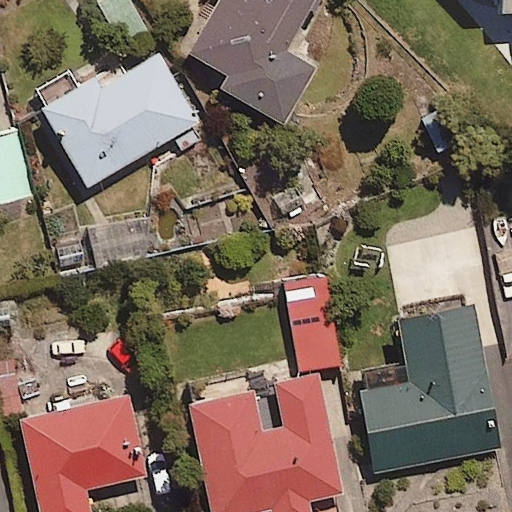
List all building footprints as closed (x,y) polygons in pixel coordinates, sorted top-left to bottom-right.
[(310,0),(210,0),(182,48),(221,72),(214,85),(277,124),(311,69),(280,50),(310,0)] [(511,0),(497,0),(511,10),(511,0)] [(177,149),(200,136),(152,51),(73,95),(60,71),(27,89),(81,184),(169,134),(177,149)] [(333,361),(319,273),(278,280),(292,367),(333,361)] [(495,447),(466,294),(388,309),(402,379),(352,389),(368,472),(495,447)] [(0,413),(17,411),(8,355),(0,356),(0,413)] [(309,369),(266,380),(277,422),(253,428),(243,387),(180,402),(206,511),(245,511),(266,507),(266,511),(307,511),(305,499),(338,491),(309,369)] [(140,473),(121,391),(11,417),(33,511),(86,511),(80,487),(140,473)]
